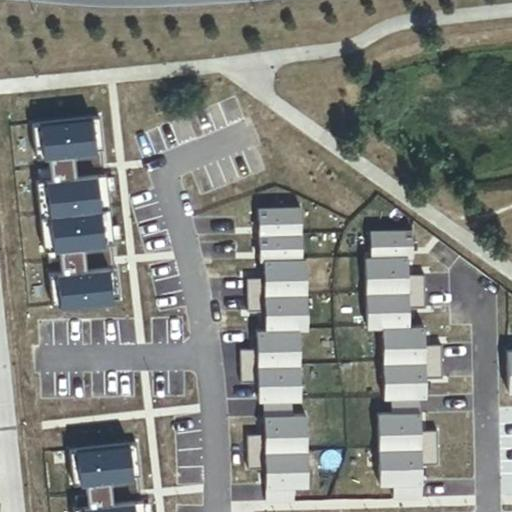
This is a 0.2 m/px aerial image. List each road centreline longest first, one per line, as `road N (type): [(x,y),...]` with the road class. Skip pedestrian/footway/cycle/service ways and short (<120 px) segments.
road 1 (residential): [(214,511),(210,398),(193,283),(161,169),(243,136)]
road 2 (residential): [(487,511),(480,286)]
